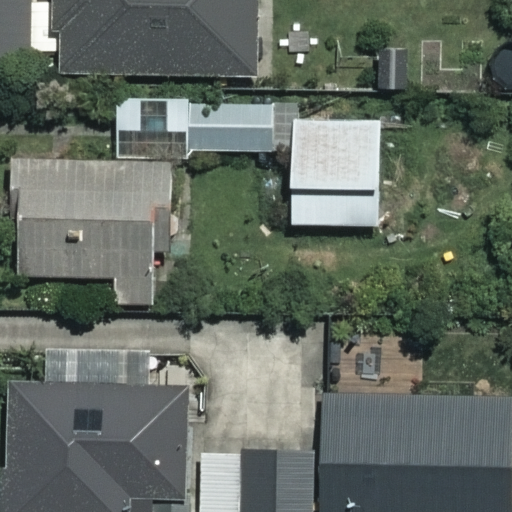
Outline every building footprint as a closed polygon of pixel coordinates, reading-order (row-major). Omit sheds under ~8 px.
[(63,0),(64,11),(31,12),(33,65),(63,64),(63,90),(262,84),(259,0),(63,0)] [(383,127),(293,129),(295,233),(386,231),(383,127)] [(90,168),(16,171),(21,285),(69,283),(71,316),(161,312),(158,240),(177,239),(175,173),(91,176),(90,168)] [(188,511),(192,395),(11,391),(8,511),(188,511)] [(511,511),(511,404),(327,403),(325,511),(511,511)] [(314,511),(314,458),(202,460),(202,511),(314,511)]
